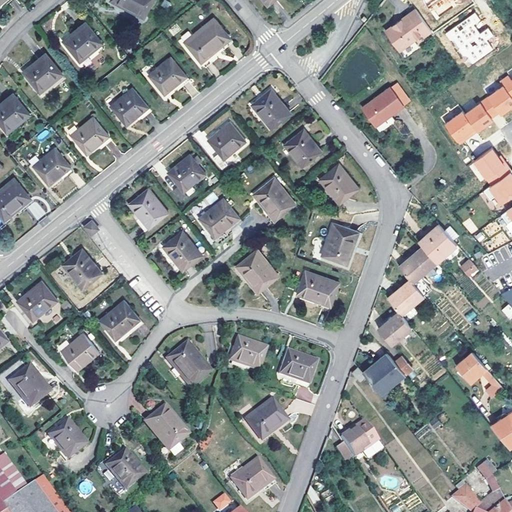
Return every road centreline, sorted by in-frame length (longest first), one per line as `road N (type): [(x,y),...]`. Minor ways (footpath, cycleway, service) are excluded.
road 1 (residential): [(348,343),(389,227),(389,201),(378,176),(276,48)]
road 2 (residential): [(89,199),(276,48)]
road 3 (residential): [(288,511),(348,343)]
road 4 (residential): [(348,343),(258,315),(178,314)]
road 5 (residential): [(169,303),(89,199)]
road 6 (residential): [(169,303),(262,222)]
